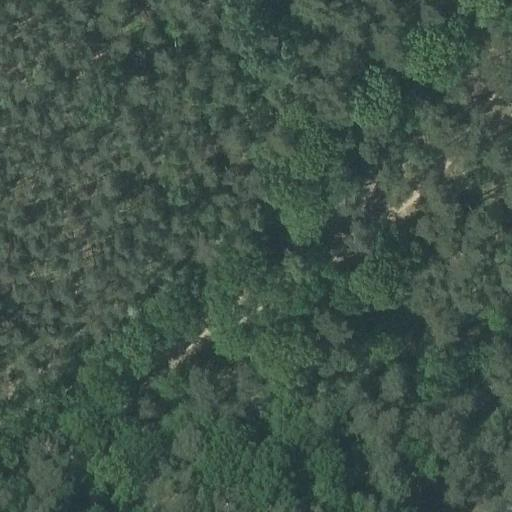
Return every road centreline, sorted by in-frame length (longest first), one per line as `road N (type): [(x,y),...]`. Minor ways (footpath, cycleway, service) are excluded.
road 1 (track): [(381,217),(264,308),(110,384),(0,484)]
road 2 (track): [(381,217),(246,0)]
road 3 (track): [(381,217),(474,135),(511,87)]
road 4 (track): [(511,310),(495,276),(450,256),(422,216),(381,217)]
